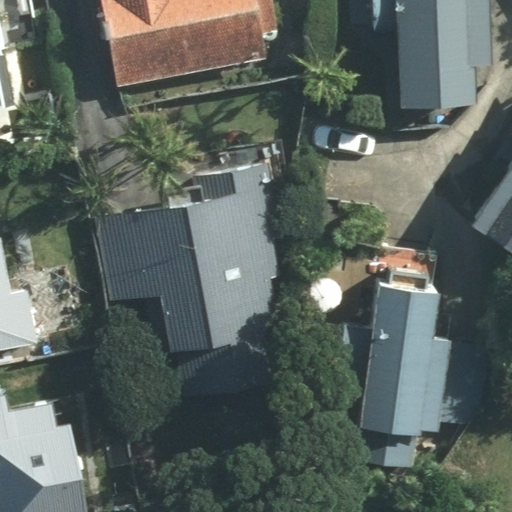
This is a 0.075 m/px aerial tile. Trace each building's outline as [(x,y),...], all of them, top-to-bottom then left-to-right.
[(91,0),(112,92),(278,55),(265,0),(91,0)] [(382,0),(390,114),(462,110),(460,70),(484,69),(480,0),(382,0)] [(0,110),(9,109),(0,59),(0,110)] [(511,145),(460,221),(511,256),(511,145)] [(279,242),(272,167),(199,174),(201,200),(98,209),(105,300),(147,297),(151,349),(171,347),(175,393),(262,386),(257,328),(271,326),(264,243),(279,242)] [(23,290),(4,294),(0,274),(0,347),(33,341),(23,290)] [(422,331),(423,294),(365,292),(360,424),(436,427),(440,331),(422,331)] [(0,511),(82,511),(62,420),(52,422),(48,401),(0,412),(0,411),(0,511)]
